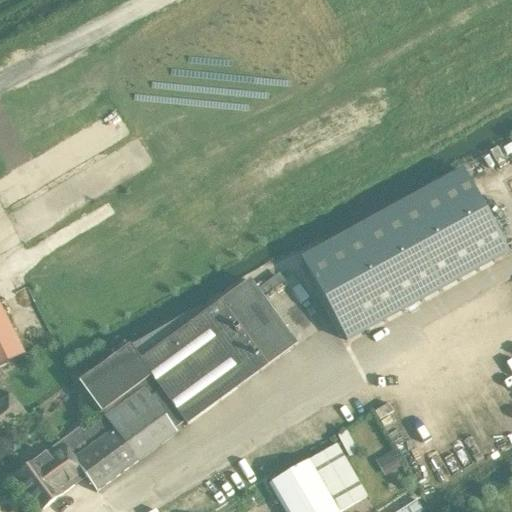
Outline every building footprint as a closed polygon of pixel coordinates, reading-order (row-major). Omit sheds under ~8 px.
[(302,259),(347,341),(509,253),(464,171),(302,259)] [(114,358),(86,379),(143,458),(176,434),(173,431),(174,431),(184,424),(186,427),(296,346),(250,281),(205,313),(200,307),(130,348),(129,347),(128,348),(124,344),(111,353),(114,358)] [(0,306),(0,367),(24,355),(0,306)] [(0,435),(26,416),(10,395),(0,402),(0,435)] [(43,411),(36,416),(41,423),(48,418),(43,411)] [(133,465),(100,420),(83,432),(79,427),(33,461),(33,462),(15,475),(41,510),(84,479),(96,495),(98,494),(96,492),(133,465)] [(335,445),(308,461),(267,485),(283,511),(341,511),(365,498),(335,445)] [(393,451),(375,463),(384,477),(402,465),(393,451)] [(418,511),(421,510),(415,501),(398,511),(397,511),(396,511),(394,511),(418,511)]
